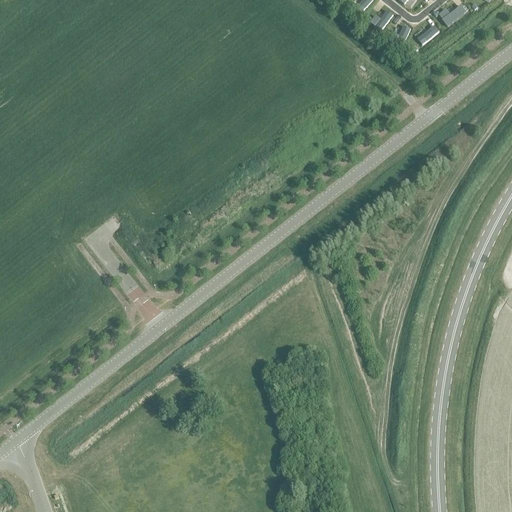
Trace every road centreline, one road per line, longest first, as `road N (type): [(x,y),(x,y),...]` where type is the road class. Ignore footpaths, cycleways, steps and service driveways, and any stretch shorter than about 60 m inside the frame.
road 1 (unclassified): [(15,442),(511,52)]
road 2 (secondary): [(439,511),(437,433),(451,333),(474,265),(511,197)]
